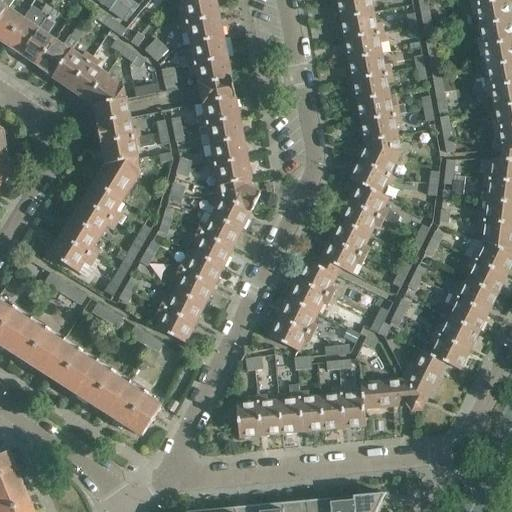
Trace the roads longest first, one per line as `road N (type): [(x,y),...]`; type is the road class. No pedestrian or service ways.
road 1 (residential): [(168,479),(316,154),(283,0)]
road 2 (residential): [(457,456),(168,479)]
road 3 (residential): [(0,244),(45,172),(32,111),(0,89)]
road 4 (residential): [(127,503),(99,473),(0,408)]
road 5 (residential): [(511,349),(457,456)]
